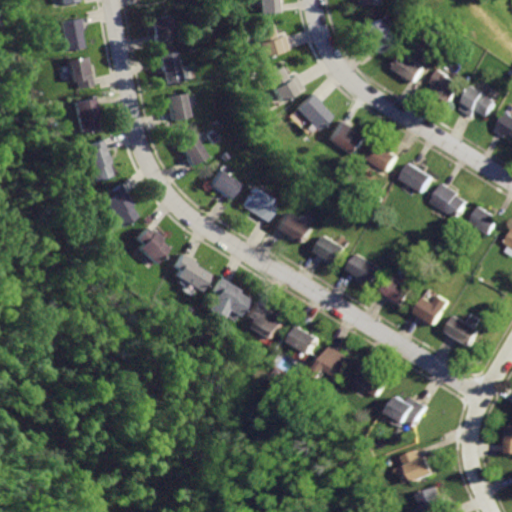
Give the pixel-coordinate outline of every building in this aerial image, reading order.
[(256,0),(256,13),(278,13),(278,0),(256,0)] [(151,16),(155,40),(177,37),(173,12),(151,16)] [(377,16),(359,30),(379,56),(397,42),(377,16)] [(57,21),(62,51),(85,47),(80,18),(57,21)] [(251,28),(259,58),(287,50),(282,32),(276,34),(272,22),(251,28)] [(402,49),(391,67),(418,84),(429,66),(402,49)] [(160,54),(165,83),(186,80),(181,51),(160,54)] [(66,56),(69,79),(75,78),(76,86),(94,84),(90,53),(66,56)] [(284,65),(262,76),(276,103),(305,89),(297,75),(291,78),(284,65)] [(441,67),(432,83),(436,85),(431,94),(451,105),(465,81),(441,67)] [(475,83),(460,109),(474,117),(478,110),(491,118),(501,99),(475,83)] [(165,94),(171,122),(192,118),(187,90),(165,94)] [(311,91),(294,110),(318,132),(332,117),(320,106),(324,102),(311,91)] [(71,102),(78,132),(99,127),(93,97),(71,102)] [(511,110),(509,109),(498,129),(511,137),(511,110)] [(340,120),(330,140),(357,154),(367,134),(340,120)] [(196,134),(177,144),(189,166),(208,156),(196,134)] [(100,138),(82,144),(93,181),(111,175),(100,138)] [(374,140),(363,159),(391,175),(402,156),(374,140)] [(410,160),(398,179),(422,195),(435,176),(410,160)] [(220,166),(208,185),(229,200),(242,181),(220,166)] [(445,182),(432,201),(457,219),(470,199),(445,182)] [(117,184),(99,195),(119,227),(136,216),(117,184)] [(256,188),(243,208),(267,224),(277,210),(270,206),(274,200),(256,188)] [(480,205),(470,222),(494,236),(504,218),(480,205)] [(289,211),(278,228),(301,243),(312,226),(289,211)] [(146,225),(133,239),(138,243),(133,248),(152,267),(170,248),(146,225)] [(324,232),(314,252),(336,264),(347,245),(324,232)] [(355,250),(343,269),(369,286),(382,267),(355,250)] [(180,252),(170,268),(174,271),(172,275),(197,291),(210,271),(180,252)] [(389,275),(378,292),(403,307),(413,290),(389,275)] [(219,277),(210,290),(216,292),(204,312),(216,320),(220,314),(233,323),(250,297),(219,277)] [(424,295),(413,313),(437,327),(453,300),(441,293),(436,302),(424,295)] [(258,299),(248,316),(258,322),(256,325),(274,337),(286,317),(258,299)] [(457,309),(444,329),(471,347),(484,327),(457,309)] [(296,323),(285,342),(308,356),(320,337),(296,323)] [(331,344),(312,373),(324,381),(328,374),(342,383),(356,361),(331,344)] [(361,363),(350,382),(378,398),(389,380),(361,363)] [(398,390),(385,413),(418,433),(435,406),(416,395),(413,399),(398,390)] [(403,456),(414,482),(438,473),(432,457),(427,459),(423,448),(403,456)] [(418,494),(424,511),(447,511),(439,487),(418,494)]
